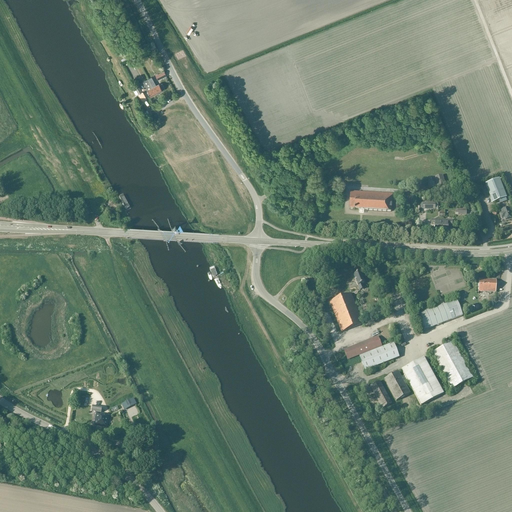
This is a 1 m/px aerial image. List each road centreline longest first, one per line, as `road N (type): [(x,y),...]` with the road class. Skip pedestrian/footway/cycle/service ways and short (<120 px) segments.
road 1 (unclassified): [(408,511),(318,347),(259,287),(258,241)]
road 2 (tertiary): [(258,241),(0,226)]
road 3 (tertiary): [(511,250),(258,241)]
road 4 (unclassified): [(244,180),(185,98),(135,0)]
road 5 (tertiary): [(160,511),(96,452),(0,400)]
